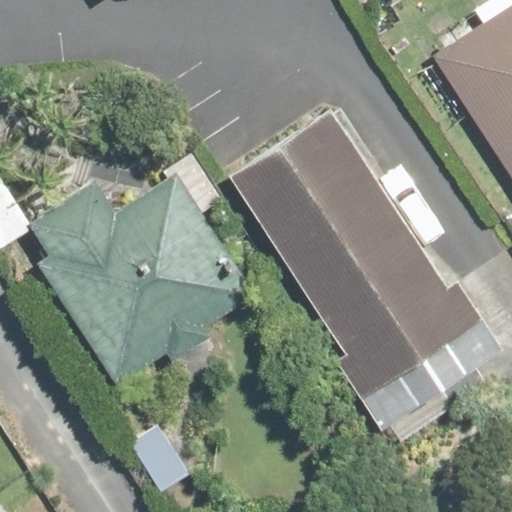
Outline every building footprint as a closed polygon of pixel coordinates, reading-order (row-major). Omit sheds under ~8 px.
[(0,0),(0,16),(14,9),(31,35),(89,0),(0,0)] [(296,0),(319,35),(375,0),(296,0)] [(511,84),(476,27),(366,96),(501,313),(511,306),(511,84)] [(480,311),(310,59),(207,128),(377,380),(480,311)] [(193,215),(215,202),(192,163),(109,212),(81,166),(17,204),(0,178),(0,251),(26,236),(117,389),(249,310),(193,215)]
